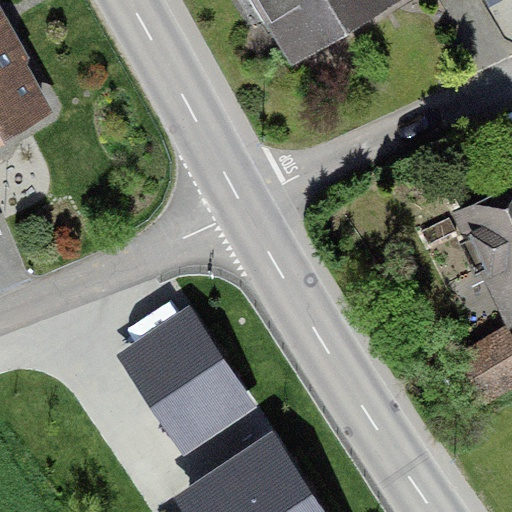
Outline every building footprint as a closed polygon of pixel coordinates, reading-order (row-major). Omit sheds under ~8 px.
[(357,5),(363,16),(389,0),(255,0),(285,48),(357,5)] [(9,45),(0,42),(0,131),(36,111),(13,70),(16,58),(9,45)] [(511,188),(459,214),(471,237),(460,242),(474,271),(484,266),(510,319),(511,317),(511,188)] [(191,298),(120,346),(185,442),(256,394),(191,298)] [(511,373),(491,338),(460,356),(484,397),(511,379),(511,373)] [(337,511),(277,417),(177,481),(196,511),(337,511)]
